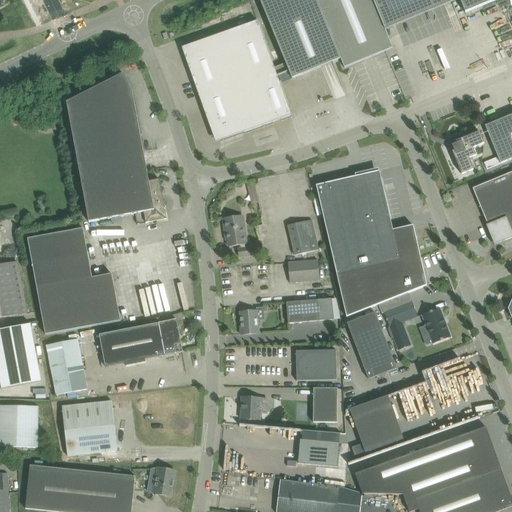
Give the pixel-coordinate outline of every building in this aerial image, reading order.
[(259,0),(273,33),(286,65),(275,70),(277,76),(289,71),(292,79),(341,59),(344,68),(393,48),(385,30),(384,27),(372,0),(259,0)] [(372,0),(384,27),(450,0),(459,0),(465,13),(496,0),(372,0)] [(257,21),(182,48),(209,124),(209,123),(214,138),(215,137),(220,139),(220,140),(244,132),(263,126),(261,121),(270,117),(259,85),(278,78),(277,76),(275,70),(257,21)] [(69,113),(89,221),(164,206),(159,180),(149,181),(132,92),(123,74),(67,103),(69,113)] [(278,78),(259,85),(270,117),(261,121),(263,126),(291,116),(278,78)] [(500,103),(485,109),(488,116),(490,115),(492,120),(505,114),(500,103)] [(511,114),(485,126),(498,157),(484,163),(486,169),(511,158),(511,114)] [(479,132),(466,138),(456,141),(457,143),(454,144),(453,148),(454,151),(452,152),(462,175),(473,170),(469,159),(476,155),(473,148),(484,144),(479,132)] [(486,225),(494,245),(511,237),(511,172),(473,189),(488,225),(486,225)] [(356,177),(316,186),(337,275),(346,315),(426,284),(414,227),(393,231),(384,191),(383,191),(380,192),(375,173),(356,177)] [(253,180),(247,182),(249,191),(252,204),(259,203),(253,180)] [(164,206),(89,221),(89,222),(137,213),(138,225),(167,219),(164,206)] [(247,244),(243,216),(223,219),(226,241),(228,240),(229,247),(239,245),(240,249),(238,250),(239,257),(252,255),(251,248),(245,248),(245,245),(247,244)] [(319,250),(312,220),(288,226),(295,256),(319,250)] [(92,278),(83,229),(28,239),(46,335),(121,321),(112,274),(92,278)] [(318,261),(288,263),(290,283),(320,281),(318,261)] [(0,317),(27,313),(17,262),(0,265),(0,317)] [(161,312),(197,305),(191,278),(142,288),(146,306),(155,304),(156,310),(160,309),(161,312)] [(331,299),(317,300),(286,303),(288,324),(333,320),(331,299)] [(412,302),(384,312),(390,327),(398,351),(411,346),(403,322),(418,317),(412,302)] [(440,308),(422,315),(433,344),(451,337),(440,308)] [(242,327),(241,327),(241,335),(259,334),(257,311),(241,313),(242,327)] [(368,379),(397,369),(375,313),(347,323),(368,379)] [(183,352),(179,335),(177,336),(176,329),(178,329),(176,320),(168,322),(99,335),(106,367),(183,352)] [(31,324),(0,329),(0,383),(1,389),(41,381),(31,324)] [(78,340),(47,346),(56,396),(87,390),(78,340)] [(297,381),(307,381),(317,381),(337,380),(336,351),(316,351),(296,351),(297,381)] [(337,423),(337,389),(314,389),(313,423),(337,423)] [(112,401),(62,407),(68,457),(177,445),(171,390),(111,397),(112,401)] [(242,397),(241,419),(260,420),(260,412),(261,398),(242,397)] [(0,447),(6,447),(39,448),(39,406),(7,406),(0,405),(0,447)] [(404,440),(392,406),(353,419),(362,444),(352,448),(355,457),(404,440)] [(486,427),(355,474),(362,494),(403,495),(409,511),(410,511),(407,503),(416,500),(419,511),(497,511),(506,509),(505,508),(505,493),(509,492),(501,469),(500,466),(496,468),(490,453),(493,452),(485,429),(486,429),(486,427)] [(300,440),(298,464),(337,467),(339,443),(300,440)] [(26,509),(52,511),(131,511),(135,476),(30,465),(26,509)] [(152,476),(157,477),(154,494),(171,496),(175,471),(158,468),(158,469),(153,468),(152,476)] [(280,480),(276,511),(336,511),(340,488),(280,480)]
